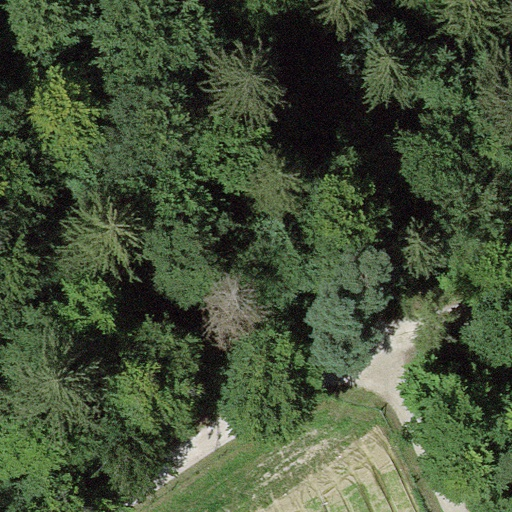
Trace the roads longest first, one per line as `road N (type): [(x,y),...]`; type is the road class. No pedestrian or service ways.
road 1 (track): [(361,336),(111,511)]
road 2 (track): [(443,511),(361,336)]
road 3 (track): [(511,274),(361,336)]
